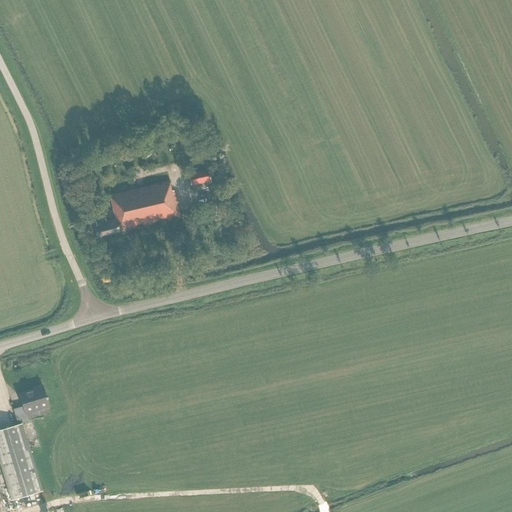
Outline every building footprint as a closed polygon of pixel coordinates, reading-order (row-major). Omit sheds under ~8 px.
[(139,150),(146,158),(151,154),(144,146),(139,150)] [(210,181),(208,171),(189,176),(191,186),(210,181)] [(119,233),(119,231),(128,229),(128,230),(180,218),(174,191),(172,191),(169,181),(110,195),(115,219),(106,222),(105,219),(95,222),(97,227),(94,228),(97,238),(119,233)] [(3,374),(14,373),(13,362),(2,363),(3,374)] [(21,424),(28,422),(25,414),(49,407),(42,386),(33,389),(34,390),(19,395),(23,407),(13,410),(18,425),(0,430),(0,465),(11,501),(42,492),(21,424)]
